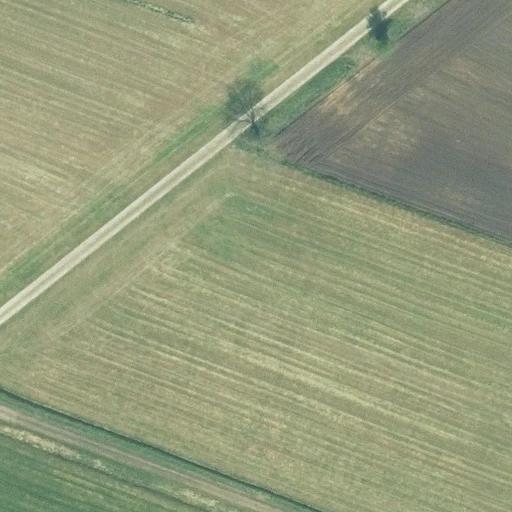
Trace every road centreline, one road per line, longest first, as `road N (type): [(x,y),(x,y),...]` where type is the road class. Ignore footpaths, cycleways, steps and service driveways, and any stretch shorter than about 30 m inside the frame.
road 1 (track): [(0,311),(395,0)]
road 2 (track): [(272,511),(0,410)]
